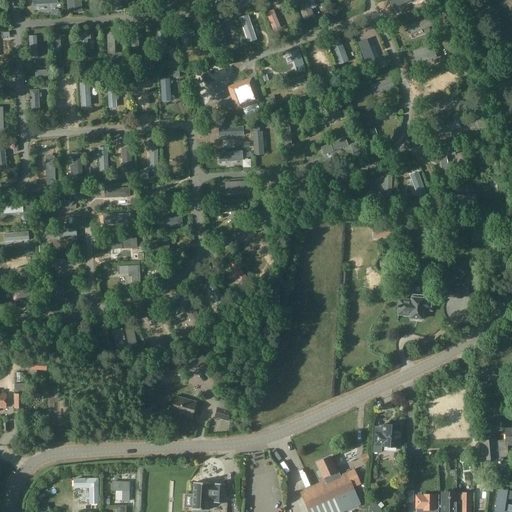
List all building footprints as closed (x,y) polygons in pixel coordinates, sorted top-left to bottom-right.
[(79,0),(66,0),(67,13),(80,13),(79,0)] [(296,0),(303,19),(313,16),(308,2),(310,2),(308,0),(296,0)] [(219,12),(217,5),(210,7),(213,14),(219,12)] [(342,10),(337,7),(334,12),(339,15),(342,10)] [(268,36),(277,34),(274,17),(265,19),(268,36)] [(430,31),(429,28),(433,26),(430,17),(407,25),(410,34),(424,30),(425,33),(430,31)] [(193,32),(190,32),(190,28),(180,28),(182,52),(191,51),(190,38),(193,38),(193,32)] [(86,33),(79,33),(80,54),(87,54),(87,41),(90,41),(89,36),(86,36),(86,33)] [(141,36),(137,36),(137,33),(130,33),(131,55),(138,55),(137,40),(141,39),(141,36)] [(416,64),(436,58),(432,45),(412,52),(416,64)] [(319,61),(316,52),(307,55),(313,75),(322,72),(320,65),(324,64),(322,60),(319,61)] [(296,59),(290,62),(294,72),(301,69),(296,59)] [(373,72),(366,74),(369,80),(375,77),(373,72)] [(238,108),(259,100),(251,78),(230,86),(238,108)] [(114,79),(107,79),(108,108),(116,108),(115,100),(118,100),(118,94),(115,94),(114,79)] [(167,83),(161,83),(161,100),(168,100),(167,90),(171,90),(171,86),(167,86),(167,83)] [(142,91),(142,86),(134,87),(135,109),(143,108),(142,96),(146,96),(146,90),(142,91)] [(39,95),(39,90),(30,91),(32,111),(40,111),(39,101),(44,101),(43,95),(39,95)] [(271,109),(277,107),(273,96),(267,99),(271,109)] [(487,130),(482,118),(475,121),(480,133),(487,130)] [(458,132),(457,129),(459,129),(457,123),(439,128),(441,135),(453,131),(453,134),(458,132)] [(219,127),(219,136),(242,134),(242,125),(219,127)] [(262,132),(252,133),(253,154),(264,153),(262,132)] [(16,144),(15,136),(8,137),(8,145),(16,144)] [(99,148),(100,161),(95,161),(96,166),(100,165),(100,171),(108,170),(107,147),(99,148)] [(437,150),(441,173),(449,172),(446,157),(455,155),(453,147),(437,150)] [(156,169),(156,150),(147,150),(147,169),(156,169)] [(220,160),(236,159),(241,159),(240,152),(219,153),(220,160)] [(72,155),(72,168),(70,168),(70,174),(73,174),(73,178),(81,178),(80,155),(72,155)] [(392,197),(392,184),(392,173),(384,173),(384,197),(392,197)] [(449,232),(465,231),(465,221),(449,222),(449,232)] [(131,229),(137,231),(140,225),(134,223),(131,229)] [(416,233),(429,234),(430,225),(416,224),(416,233)] [(380,238),(392,238),(392,226),(372,226),(372,239),(380,239),(380,238)] [(64,237),(76,236),(76,228),(54,230),(55,238),(59,237),(59,240),(64,240),(64,237)] [(131,246),(135,246),(134,238),(113,239),(113,247),(126,246),(127,249),(131,249),(131,246)] [(151,255),(169,254),(168,245),(156,246),(156,243),(150,244),(151,255)] [(139,265),(118,266),(118,273),(132,273),(132,286),(140,285),(139,265)] [(446,297),(462,298),(462,287),(446,286),(446,297)] [(26,288),(14,290),(15,295),(19,294),(19,299),(32,297),(31,293),(27,293),(26,288)] [(44,288),(44,296),(63,296),(63,295),(63,288),(44,288)] [(410,319),(422,320),(422,311),(431,311),(432,301),(423,301),(423,295),(411,295),(411,301),(398,300),(398,307),(396,307),(396,308),(398,309),(397,315),(410,316),(410,319)] [(146,317),(150,321),(156,315),(152,311),(146,317)] [(18,331),(19,326),(7,322),(6,327),(10,328),(8,333),(20,336),(22,332),(18,331)] [(122,329),(114,331),(116,342),(127,339),(129,349),(137,347),(132,328),(122,330),(122,329)] [(209,357),(198,358),(201,376),(212,374),(209,357)] [(187,360),(175,361),(177,374),(189,372),(187,360)] [(29,361),(29,371),(45,372),(46,362),(29,361)] [(13,395),(13,408),(23,409),(24,395),(13,395)] [(195,403),(175,397),(170,413),(191,419),(195,403)] [(230,411),(216,407),(214,418),(227,422),(230,411)] [(381,425),(381,427),(374,426),(372,453),(380,453),(381,446),(398,448),(400,427),(381,425)] [(506,445),(505,445),(502,445),(502,441),(495,441),(495,440),(481,440),(481,457),(482,459),(496,459),(496,458),(507,457),(506,445)] [(329,457),(316,463),(323,478),(325,482),(329,480),(337,477),(336,472),(329,457)] [(353,470),(346,473),(353,488),(360,485),(353,470)] [(337,477),(329,480),(325,482),(299,493),(307,511),(336,500),(354,492),(355,492),(353,488),(346,473),(337,477)] [(98,478),(74,479),(74,487),(89,487),(89,504),(98,503),(98,478)] [(122,491),(122,501),(122,502),(129,502),(129,481),(112,481),(112,491),(122,491)] [(224,485),(193,483),(191,509),(208,510),(208,503),(223,504),(224,485)] [(511,492),(507,491),(498,490),(494,511),(503,511),(505,499),(511,500),(511,492)] [(354,492),(336,500),(341,511),(342,511),(359,504),(354,492)] [(436,511),(436,492),(420,492),(420,511),(436,511)] [(440,511),(455,511),(456,494),(456,493),(455,493),(455,498),(441,498),(440,511)] [(473,511),(473,493),(456,493),(456,511),(473,511)] [(341,511),(336,500),(307,511),(341,511)] [(369,503),(368,511),(381,511),(375,504),(369,503)]
